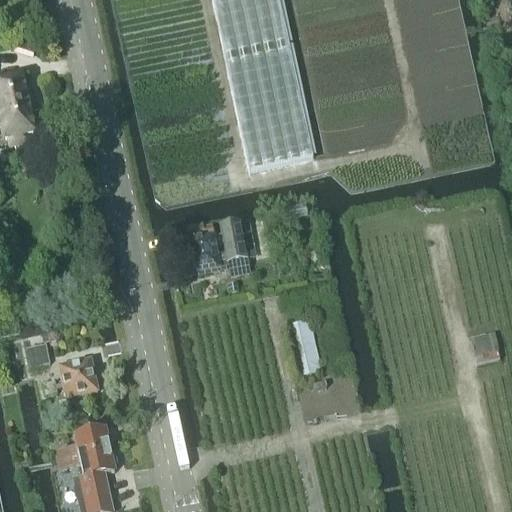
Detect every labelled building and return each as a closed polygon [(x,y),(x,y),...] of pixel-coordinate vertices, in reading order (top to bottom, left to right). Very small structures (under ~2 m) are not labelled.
[(211,0),(249,176),(313,162),(278,0),(211,0)] [(27,45),(24,55),(33,58),(36,48),(27,45)] [(0,127),(1,127),(4,144),(7,143),(8,150),(27,146),(25,139),(33,137),(28,114),(33,113),(31,102),(26,103),(21,80),(0,84),(0,127)] [(222,250),(214,252),(212,242),(205,243),(201,229),(181,233),(190,279),(219,273),(218,268),(246,262),(238,227),(218,231),(222,250)] [(287,332),(298,382),(319,377),(308,327),(287,332)] [(46,348),(26,352),(30,372),(50,367),(46,348)] [(498,353),(473,359),(476,369),(501,363),(498,353)] [(42,390),(45,401),(56,398),(56,395),(63,393),(66,404),(98,397),(91,366),(59,374),(62,388),(55,390),(54,387),(42,390)] [(53,455),(56,465),(110,454),(106,435),(74,441),(76,452),(66,454),(65,452),(53,455)] [(110,454),(56,465),(58,474),(70,472),(70,468),(79,466),(82,481),(78,482),(84,511),(109,511),(103,479),(114,477),(114,473),(116,469),(114,463),(111,462),(110,454)]
